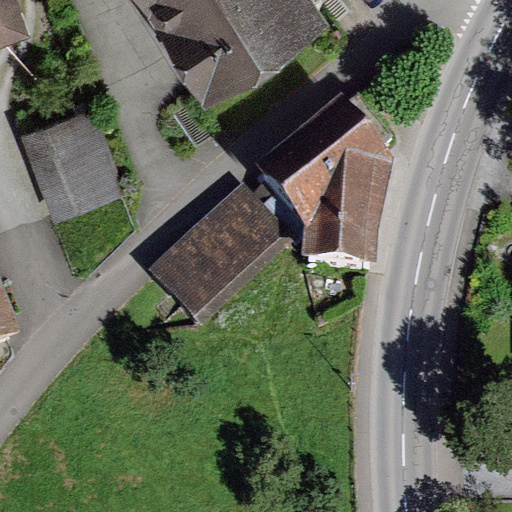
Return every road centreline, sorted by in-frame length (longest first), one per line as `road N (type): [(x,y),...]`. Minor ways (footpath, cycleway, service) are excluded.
road 1 (residential): [(421,0),(249,140),(82,309),(0,406)]
road 2 (tertiary): [(409,511),(407,330),(422,239),(441,165),(511,8)]
